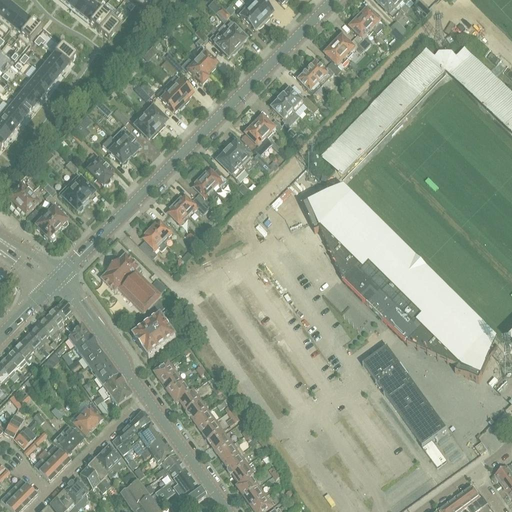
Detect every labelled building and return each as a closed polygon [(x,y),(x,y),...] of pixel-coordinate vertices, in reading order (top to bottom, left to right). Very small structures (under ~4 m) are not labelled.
[(64,0),(62,3),(71,11),(79,0),(64,0)] [(92,0),(79,0),(71,11),(80,18),(94,1),(92,0)] [(149,0),(129,0),(144,11),(148,6),(151,2),(152,2),(149,0)] [(250,0),(250,1),(245,6),(249,9),(264,24),(265,25),(270,20),(269,19),(272,15),(256,0),(250,0)] [(395,11),(398,8),(404,13),(390,0),(379,0),(376,3),(393,20),(399,14),(395,11)] [(408,0),(390,0),(404,13),(407,10),(406,7),(411,2),(408,0)] [(0,24),(13,8),(5,1),(0,6),(0,24)] [(94,1),(80,18),(90,26),(104,9),(94,1)] [(425,20),(431,13),(425,7),(418,1),(413,6),(423,15),(421,16),(425,20)] [(213,2),(207,8),(215,16),(217,14),(226,22),(230,18),(225,13),(222,10),(214,2),(213,2)] [(241,11),(236,15),(254,34),(258,30),(260,30),(265,25),(264,24),(249,9),(245,6),(243,5),(239,9),(241,11)] [(13,8),(0,24),(10,32),(12,30),(11,30),(23,16),(13,8)] [(234,13),(229,8),(225,13),(230,18),(234,13)] [(90,26),(89,26),(98,33),(112,16),(104,9),(90,26)] [(374,35),(376,37),(378,39),(378,40),(385,47),(388,50),(390,48),(380,38),(384,33),(383,32),(386,29),(367,10),(358,20),(373,35),(374,35)] [(23,16),(11,30),(12,30),(20,37),(32,23),(32,22),(31,23),(23,16)] [(112,16),(98,33),(99,34),(99,33),(103,37),(108,41),(122,24),(112,16)] [(370,43),(368,41),(373,35),(358,20),(349,29),(358,37),(354,42),(365,53),(370,47),(370,43)] [(20,37),(17,40),(27,48),(41,30),(36,26),(35,25),(32,23),(20,37)] [(225,25),(218,32),(219,33),(224,38),(237,51),(238,52),(243,47),(243,46),(246,42),(233,29),(227,23),(225,25)] [(397,23),(392,28),(404,40),(409,34),(397,23)] [(392,28),(388,32),(387,33),(399,45),(404,40),(392,28)] [(198,31),(194,35),(199,41),(202,44),(204,45),(208,41),(198,31)] [(384,48),(385,47),(378,40),(378,39),(376,37),(374,39),(384,48)] [(39,38),(36,41),(41,45),(42,46),(45,43),(39,38)] [(213,38),(209,42),(215,47),(214,47),(228,61),(232,57),(233,57),(234,57),(238,52),(237,51),(224,38),(219,43),(214,39),(213,38)] [(342,38),(333,47),(346,59),(354,51),(360,57),(365,53),(354,42),(350,45),(342,38)] [(54,55),(54,56),(69,68),(72,63),(76,58),(61,46),(54,55)] [(336,76),(340,72),(337,68),(346,59),(333,47),(324,56),(331,63),(327,67),(336,76)] [(217,67),(206,56),(200,50),(196,53),(200,57),(196,62),(209,75),(210,74),(212,74),(215,70),(216,68),(217,67)] [(511,96),(467,53),(426,51),(328,152),(330,154),(322,161),(322,162),(345,184),(447,79),(511,142),(511,96)] [(52,54),(45,63),(61,76),(68,68),(69,68),(54,56),(54,55),(52,54)] [(164,60),(164,61),(166,63),(169,65),(176,73),(179,76),(180,75),(184,72),(184,71),(182,69),(173,61),(168,56),(164,60)] [(187,71),(185,73),(186,74),(193,81),(194,80),(202,87),(208,81),(206,78),(209,75),(196,62),(187,71)] [(38,72),(37,72),(53,85),(61,76),(45,63),(38,72)] [(166,63),(161,68),(172,78),(176,73),(169,65),(166,63)] [(328,70),(325,73),(316,64),(307,74),(322,88),(334,76),(328,70)] [(37,71),(29,81),(32,83),(46,94),(53,85),(37,72),(38,72),(37,71)] [(298,83),(313,97),(322,88),(307,74),(298,83)] [(174,79),(170,83),(174,88),(170,93),(183,106),(185,106),(189,102),(189,100),(192,97),(174,79)] [(25,91),(24,92),(39,104),(46,94),(32,83),(25,91)] [(145,86),(141,90),(150,100),(154,96),(155,95),(145,86)] [(138,89),(134,93),(146,104),(150,100),(141,90),(138,88),(138,89)] [(160,93),(156,97),(174,115),(178,111),(179,112),(183,108),(183,106),(170,93),(165,88),(160,93)] [(22,89),(14,98),(31,112),(39,104),(24,92),(25,91),(22,89)] [(307,99),(303,104),(290,91),(281,100),(295,115),(304,106),(312,113),(316,108),(307,99)] [(345,101),(340,96),(334,102),(339,107),(345,101)] [(14,98),(7,107),(24,121),(31,112),(14,98)] [(271,110),(286,124),(295,115),(281,100),(271,110)] [(99,103),(95,107),(107,119),(111,114),(99,103)] [(148,115),(143,119),(157,132),(158,131),(159,133),(164,127),(163,126),(166,123),(148,106),(144,111),(148,115)] [(7,107),(0,115),(0,116),(16,130),(24,121),(7,107)] [(118,113),(114,117),(124,127),(128,122),(118,113)] [(0,116),(0,131),(9,139),(16,130),(0,116)] [(139,116),(131,124),(148,141),(151,138),(152,140),(157,134),(156,133),(157,132),(143,119),(143,120),(139,116)] [(263,119),(255,128),(267,140),(275,131),(278,134),(283,130),(276,124),(272,128),(263,119)] [(80,125),(74,130),(84,140),(90,135),(80,125)] [(282,129),(293,140),(297,136),(286,125),(282,129)] [(258,149),(267,140),(255,128),(246,137),(258,149)] [(0,151),(3,147),(9,139),(0,131),(0,151)] [(75,131),(70,136),(79,145),(84,140),(75,131)] [(121,132),(112,140),(131,158),(133,159),(136,156),(136,153),(139,150),(121,132)] [(247,138),(243,142),(253,152),(257,148),(247,138)] [(112,147),(107,152),(109,154),(110,155),(109,157),(113,160),(115,160),(122,167),(123,167),(125,168),(126,167),(127,166),(127,164),(127,163),(126,162),(130,158),(131,159),(131,158),(112,140),(112,141),(117,146),(114,149),(112,147)] [(274,173),(259,158),(255,162),(237,145),(228,155),(245,172),(246,171),(252,177),(260,170),(269,178),(274,173)] [(228,155),(218,164),(236,182),(245,172),(228,155)] [(92,156),(87,161),(93,167),(88,173),(102,187),(104,185),(105,186),(107,186),(108,185),(109,184),(109,182),(108,181),(109,180),(108,179),(111,176),(98,163),(98,162),(92,156)] [(70,163),(65,168),(74,176),(78,172),(70,163)] [(210,173),(202,181),(218,198),(227,189),(222,184),(210,173)] [(77,179),(68,188),(85,205),(88,201),(89,202),(92,203),(95,200),(94,197),(93,196),(94,196),(77,179)] [(212,207),(206,201),(208,199),(213,203),(218,198),(202,181),(193,190),(201,197),(196,201),(207,212),(212,207)] [(47,186),(43,190),(50,197),(50,196),(52,198),(56,194),(47,186)] [(237,192),(243,197),(247,201),(252,195),(243,186),(237,192)] [(21,188),(7,202),(12,206),(11,208),(14,212),(29,197),(32,194),(28,190),(25,193),(21,188)] [(68,188),(58,197),(70,208),(76,214),(77,215),(80,216),(83,212),(82,210),(81,208),(85,205),(68,188)] [(29,197),(14,212),(19,217),(22,216),(25,219),(35,208),(38,206),(35,203),(34,201),(37,199),(32,194),(29,197)] [(50,197),(45,201),(52,207),(56,203),(51,198),(52,198),(50,196),(50,197)] [(196,201),(192,205),(185,198),(176,207),(189,219),(197,211),(203,217),(207,212),(196,201)] [(355,200),(323,232),(458,367),(489,336),(355,200)] [(299,210),(309,221),(313,218),(304,206),(299,210)] [(181,228),(189,219),(176,207),(168,215),(181,228)] [(48,216),(44,219),(57,233),(61,229),(62,230),(64,231),(68,228),(67,225),(66,224),(65,223),(66,221),(63,218),(61,219),(53,211),(51,210),(46,215),(48,216)] [(37,219),(41,223),(35,229),(48,242),(49,241),(50,242),(52,243),(56,240),(55,237),(54,236),(57,233),(44,219),(44,220),(36,211),(26,220),(31,225),(37,219)] [(252,237),(264,230),(253,211),(242,217),(252,237)] [(159,224),(151,232),(164,245),(172,236),(159,224)] [(155,255),(156,254),(159,250),(162,253),(167,248),(163,245),(164,245),(151,232),(143,241),(145,244),(140,249),(153,263),(158,258),(155,255)] [(191,235),(185,240),(193,248),(196,251),(202,246),(198,243),(191,235)] [(186,256),(181,261),(184,264),(189,259),(186,256)] [(127,258),(103,282),(115,294),(118,291),(144,317),(159,302),(161,299),(136,274),(139,270),(127,258)] [(73,316),(63,302),(53,312),(64,322),(66,320),(68,321),(73,316)] [(149,328),(134,340),(149,361),(177,341),(169,331),(172,329),(170,327),(168,329),(161,320),(154,325),(152,323),(165,310),(159,302),(144,317),(149,328)] [(53,312),(45,320),(57,332),(63,326),(62,324),(64,322),(53,312)] [(45,320),(37,328),(48,338),(50,336),(52,337),(57,332),(45,320)] [(120,328),(125,335),(130,331),(125,325),(120,328)] [(314,338),(319,335),(313,326),(308,329),(314,338)] [(67,340),(70,343),(74,349),(88,339),(80,327),(67,340)] [(37,328),(29,336),(41,348),(47,342),(46,341),(48,338),(37,328)] [(38,352),(46,360),(49,356),(45,351),(41,348),(29,336),(21,344),(32,355),(37,350),(38,351),(38,352)] [(81,359),(96,349),(89,339),(88,339),(74,349),(81,359)] [(31,359),(29,357),(32,355),(21,344),(13,352),(24,363),(26,364),(28,367),(30,365),(27,362),(31,359)] [(55,353),(59,358),(65,352),(60,348),(55,353)] [(81,359),(88,369),(103,359),(96,349),(81,359)] [(423,449),(446,432),(387,350),(364,367),(423,449)] [(13,352),(5,360),(16,371),(19,368),(20,370),(26,364),(24,363),(13,352)] [(54,355),(43,366),(50,372),(61,361),(54,355)] [(61,358),(68,368),(73,365),(66,355),(61,358)] [(88,369),(95,379),(110,368),(103,359),(88,369)] [(5,360),(0,365),(0,371),(9,380),(15,375),(14,373),(16,371),(5,360)] [(168,365),(154,375),(162,386),(176,376),(168,365)] [(95,379),(102,389),(117,378),(110,368),(95,379)] [(0,371),(0,387),(2,385),(4,386),(9,380),(0,371)] [(78,383),(79,382),(84,379),(81,374),(75,378),(78,383)] [(162,386),(169,396),(182,386),(181,385),(182,385),(176,376),(162,386)] [(102,389),(110,399),(124,388),(125,388),(117,378),(102,389)] [(29,380),(24,385),(29,389),(33,384),(29,380)] [(83,388),(90,398),(94,395),(90,390),(87,385),(83,388)] [(169,396),(176,406),(189,397),(182,386),(169,396)] [(117,409),(131,398),(124,388),(110,399),(117,409)] [(179,404),(186,414),(200,404),(193,394),(190,397),(189,397),(176,406),(177,406),(179,404)] [(26,396),(19,403),(23,407),(30,400),(26,396)] [(13,398),(9,401),(13,406),(17,403),(13,398)] [(101,400),(94,404),(97,408),(103,403),(101,400)] [(21,408),(17,403),(13,406),(18,411),(21,408)] [(103,403),(97,408),(104,418),(110,413),(103,403)] [(224,403),(217,408),(219,413),(224,410),(227,407),(224,403)] [(191,420),(194,424),(208,414),(200,404),(186,414),(186,417),(188,420),(191,420)] [(89,409),(81,417),(80,418),(94,431),(102,422),(89,409)] [(227,415),(229,418),(235,426),(239,423),(232,412),(227,415)] [(86,439),(94,431),(80,418),(81,417),(77,414),(69,423),(72,426),(86,439)] [(141,414),(129,426),(134,431),(136,430),(138,433),(151,424),(144,415),(141,414)] [(194,424),(201,434),(215,424),(208,414),(194,424)] [(38,415),(33,419),(39,427),(45,423),(38,415)] [(4,437),(12,441),(23,422),(14,418),(4,437)] [(156,433),(151,424),(138,433),(135,435),(115,449),(122,458),(128,454),(132,451),(156,433)] [(201,434),(208,445),(209,446),(223,436),(215,424),(201,434)] [(115,449),(135,435),(138,433),(136,430),(134,431),(129,426),(112,444),(115,449)] [(68,428),(60,436),(75,450),(79,446),(80,446),(82,444),(82,443),(83,442),(71,430),(71,431),(68,428)] [(14,443),(23,451),(35,439),(27,430),(14,443)] [(162,441),(156,433),(132,451),(133,453),(134,453),(138,458),(162,441)] [(43,435),(36,441),(39,445),(46,438),(43,435)] [(60,436),(53,444),(67,458),(68,457),(70,457),(72,455),(71,454),(75,450),(60,436)] [(209,446),(218,458),(232,448),(223,436),(209,446)] [(151,457),(153,460),(168,449),(162,441),(138,458),(140,457),(144,461),(151,457)] [(428,450),(439,469),(449,464),(438,444),(428,450)] [(475,449),(481,457),(487,452),(481,444),(475,449)] [(56,447),(48,455),(63,470),(71,462),(67,458),(56,447)] [(109,447),(101,455),(113,468),(116,471),(116,472),(118,473),(124,466),(120,460),(109,447)] [(218,458),(225,468),(239,458),(232,448),(218,458)] [(23,455),(26,458),(32,453),(29,449),(23,455)] [(158,468),(160,466),(174,457),(168,449),(153,460),(158,468)] [(122,458),(127,465),(133,461),(128,454),(122,458)] [(48,455),(42,461),(57,476),(63,470),(48,455)] [(101,455),(94,462),(106,475),(107,477),(110,481),(118,473),(116,472),(116,471),(113,468),(101,455)] [(160,466),(163,471),(156,476),(159,480),(162,478),(163,478),(180,466),(174,457),(160,466)] [(232,478),(246,468),(239,458),(225,468),(228,472),(227,474),(230,477),(232,478)] [(42,461),(34,469),(49,484),(57,476),(42,461)] [(138,468),(133,461),(127,465),(132,472),(138,468)] [(94,462),(87,469),(100,485),(103,489),(106,493),(111,489),(104,480),(107,477),(106,475),(94,462)] [(169,479),(172,483),(186,474),(180,466),(163,478),(165,482),(169,479)] [(236,490),(237,490),(250,481),(250,480),(253,478),(246,468),(232,478),(239,488),(236,490)] [(494,477),(501,486),(511,478),(511,473),(511,474),(506,468),(494,477)] [(87,469),(80,477),(92,492),(96,488),(102,496),(106,493),(103,489),(100,485),(87,469)] [(278,476),(273,469),(268,472),(273,479),(278,476)] [(138,470),(133,474),(139,482),(144,478),(138,470)] [(6,471),(5,473),(1,476),(5,480),(10,475),(6,471)] [(128,476),(134,485),(137,482),(131,474),(128,476)] [(161,505),(175,495),(180,503),(178,504),(178,505),(176,506),(179,505),(199,492),(186,474),(172,483),(154,496),(161,505)] [(283,482),(278,476),(273,479),(278,486),(283,482)] [(511,478),(501,486),(507,496),(511,492),(511,478)] [(68,489),(63,494),(74,508),(88,495),(76,480),(71,485),(68,488),(68,489)] [(237,490),(244,500),(257,491),(250,481),(237,490)] [(37,497),(21,482),(14,489),(30,504),(37,497)] [(130,511),(157,511),(137,483),(119,496),(130,511)] [(116,489),(120,495),(128,489),(124,484),(116,489)] [(293,496),(290,492),(289,493),(285,486),(281,489),(286,495),(285,496),(287,499),(293,496)] [(154,493),(149,487),(145,490),(149,496),(154,493)] [(471,488),(463,494),(476,511),(477,511),(481,510),(476,502),(479,499),(471,488)] [(23,511),(30,504),(14,489),(7,496),(23,511)] [(244,500),(251,510),(265,500),(258,491),(257,491),(244,500)] [(187,511),(205,500),(199,492),(179,505),(176,506),(174,508),(176,511),(187,511)] [(63,494),(56,501),(64,511),(77,511),(74,508),(63,494)] [(476,511),(463,494),(455,500),(463,511),(467,508),(469,511),(476,511)] [(9,511),(21,511),(23,511),(7,496),(0,503),(9,511)] [(252,511),(270,511),(273,510),(265,500),(251,510),(252,511)] [(455,500),(447,505),(451,511),(462,511),(463,511),(455,500)] [(54,503),(49,508),(52,511),(64,511),(56,501),(54,503)]
